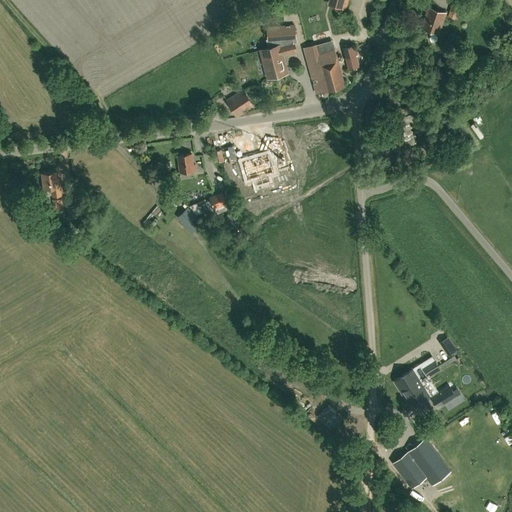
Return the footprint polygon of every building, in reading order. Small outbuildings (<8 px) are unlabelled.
[(332,0),(331,5),(345,9),(347,0),(332,0)] [(438,32),(445,11),(429,6),(422,27),(438,32)] [(271,56),(263,58),(268,77),(287,72),(282,53),(289,51),(296,49),(294,43),(287,45),(280,46),(279,44),(268,47),(271,56)] [(316,93),(344,85),(334,48),(320,52),(318,44),(304,47),(316,93)] [(348,68),(359,65),(353,44),(343,47),(348,68)] [(411,89),(414,80),(406,77),(403,87),(411,89)] [(237,116),(254,105),(243,89),(226,100),(237,116)] [(97,115),(94,106),(86,109),(90,118),(97,115)] [(192,170),(196,169),(195,163),(193,164),(192,152),(178,154),(180,171),(181,178),(193,176),(192,170)] [(269,181),(267,174),(273,172),(271,165),(270,160),(268,153),(259,156),(252,158),(243,161),(248,179),(255,177),(257,185),(269,181)] [(207,172),(215,171),(213,161),(206,162),(207,172)] [(53,195),(61,194),(59,176),(58,177),(57,170),(42,172),(44,188),(52,186),(53,195)] [(199,203),(207,219),(207,218),(209,222),(215,219),(213,216),(229,208),(228,203),(222,191),(209,197),(209,198),(199,203)] [(52,199),(54,211),(64,210),(63,197),(52,199)] [(68,218),(78,216),(76,204),(66,205),(68,218)] [(188,207),(183,212),(180,215),(194,230),(197,227),(200,230),(205,226),(188,207)] [(402,393),(422,380),(440,369),(434,359),(422,366),(421,363),(394,380),(402,393)] [(422,380),(402,393),(411,407),(431,394),(422,380)] [(454,383),(451,385),(450,383),(430,395),(438,408),(458,396),(456,394),(459,392),(454,383)] [(432,484),(450,470),(425,438),(393,462),(406,479),(412,487),(426,476),(432,484)]
